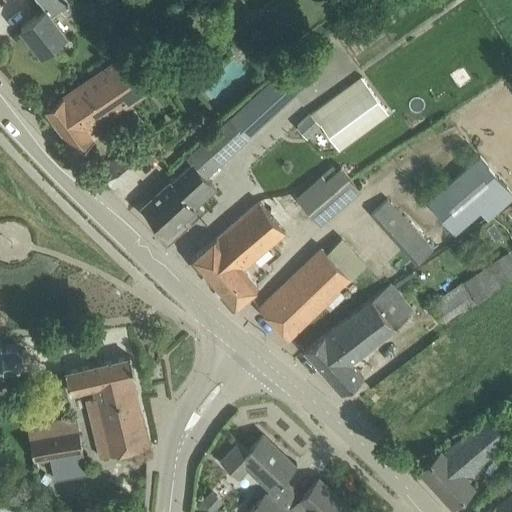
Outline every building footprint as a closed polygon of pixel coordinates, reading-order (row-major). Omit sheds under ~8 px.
[(21,27),(42,53),(65,34),(51,16),(69,1),(68,0),(37,0),(44,9),(21,27)] [(151,41),(175,73),(192,61),(168,29),(151,41)] [(63,95),(45,109),(76,151),(92,139),(103,131),(98,124),(161,81),(136,46),(63,95)] [(217,188),(206,176),(315,76),(299,56),(188,157),(193,162),(171,182),(170,181),(143,206),(167,233),(195,208),(217,188)] [(361,75),(313,111),(340,148),(388,112),(361,75)] [(311,112),(297,125),(308,137),(322,124),(311,112)] [(101,169),(111,181),(115,186),(157,150),(145,136),(124,154),(121,151),(101,169)] [(428,200),(455,231),(476,212),(505,188),(507,186),(481,155),(428,200)] [(338,158),(296,192),(320,221),(362,187),(338,158)] [(511,196),(505,188),(476,212),(483,221),(511,196)] [(416,262),(434,248),(391,195),(373,209),(416,262)] [(259,200),(191,259),(232,307),(258,285),(243,267),(285,230),(259,200)] [(259,307),(289,338),(324,304),(341,289),(351,278),(368,263),(345,238),(328,253),(322,247),(259,307)] [(432,303),(443,320),(476,298),(480,305),(511,283),(511,257),(508,252),(432,303)] [(372,298),(304,350),(341,392),(363,377),(350,362),(415,311),(390,282),(373,295),(373,296),(372,298)] [(347,295),(341,289),(324,304),(330,311),(347,295)] [(359,401),(385,435),(474,370),(449,335),(359,401)] [(22,352),(24,351),(24,349),(21,350),(17,346),(18,344),(16,343),(15,345),(3,346),(3,344),(2,344),(2,341),(0,341),(0,371),(3,371),(3,374),(5,373),(5,371),(6,370),(6,368),(18,366),(19,368),(21,367),(19,365),(22,360),(25,360),(25,358),(23,358),(22,352)] [(149,445),(133,378),(136,377),(130,355),(66,371),(70,392),(94,387),(96,396),(86,398),(100,455),(109,453),(109,454),(149,445)] [(481,472),(477,467),(511,436),(511,417),(500,404),(444,452),(441,449),(419,469),(452,506),(475,486),(470,481),(481,472)] [(51,458),(54,474),(86,468),(77,417),(27,426),(35,461),(51,458)] [(250,468),(272,489),(295,465),(263,434),(248,450),(239,442),(221,460),(241,478),(250,468)] [(511,511),(511,475),(507,479),(511,485),(511,492),(497,505),(496,504),(486,511),(511,511)] [(299,500),(290,509),(292,511),(350,511),(353,510),(319,478),(299,500)] [(215,491),(204,502),(213,511),(224,500),(215,491)] [(256,500),(245,511),(268,511),(278,502),(267,493),(259,503),(256,500)] [(288,511),(278,502),(268,511),(288,511)]
